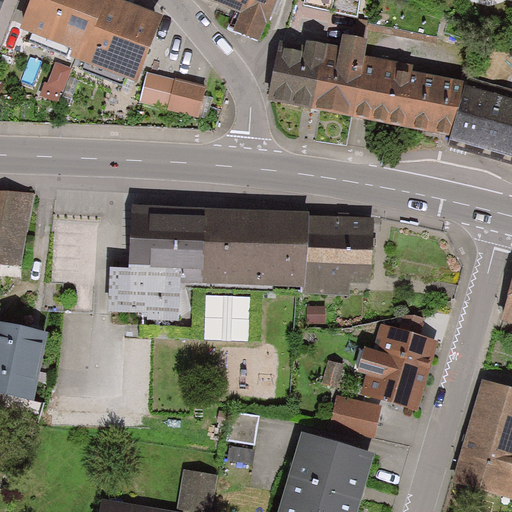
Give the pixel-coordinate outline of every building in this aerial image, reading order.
[(36,0),(25,27),(81,49),(101,0),(36,0)] [(158,22),(103,0),(101,0),(81,49),(79,54),(136,77),(158,22)] [(213,0),(237,10),(229,30),(262,43),(278,0),(213,0)] [(361,0),(305,0),(305,2),(359,13),(361,0)] [(444,14),(375,0),(370,26),(439,39),(444,14)] [(344,57),(325,53),(313,108),(354,114),(366,61),(373,28),(361,25),(357,42),(347,40),(344,57)] [(306,57),(281,52),(271,98),(313,108),(325,53),(327,46),(309,43),(306,57)] [(416,71),(366,61),(354,114),(455,136),(464,91),(414,80),(416,71)] [(206,88),(148,74),(141,102),(200,116),(206,88)] [(511,95),(469,83),(464,91),(455,136),(447,143),(511,163),(511,95)] [(34,195),(0,193),(0,264),(22,265),(34,195)] [(255,214),(137,210),(135,273),(113,272),(111,311),(151,313),(151,318),(178,319),(179,299),(176,299),(177,288),(220,289),(252,290),(253,277),(255,214)] [(308,216),(255,214),(253,277),(306,279),(308,221),(308,216)] [(340,222),(308,221),(306,279),(305,294),(350,296),(351,280),(372,281),(374,223),(350,222),(350,217),(340,217),(340,222)] [(0,264),(0,278),(23,279),(22,265),(0,264)] [(47,335),(0,325),(0,393),(11,396),(34,401),(47,335)] [(402,333),(391,330),(383,355),(373,352),(367,374),(373,375),(367,393),(417,409),(437,344),(417,338),(420,329),(405,325),(402,333)] [(511,390),(484,382),(457,482),(507,496),(511,478),(511,390)] [(34,401),(11,396),(8,411),(31,415),(34,401)] [(382,410),(339,399),(332,427),(375,438),(382,410)] [(261,415),(231,412),(228,441),(257,445),(261,415)] [(353,511),(369,459),(304,439),(292,476),(295,477),(284,511),(353,511)] [(211,511),(218,478),(189,472),(182,507),(204,511),(211,511)]
